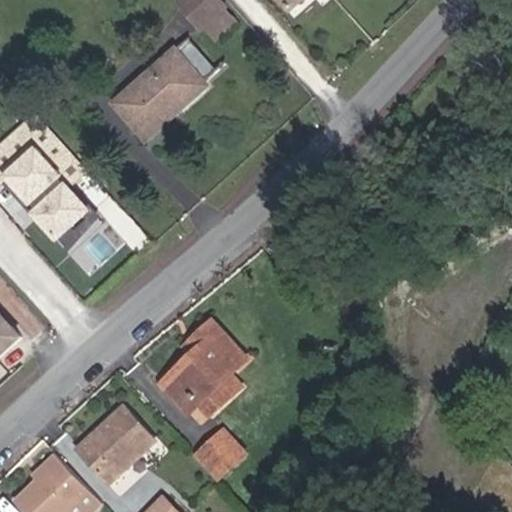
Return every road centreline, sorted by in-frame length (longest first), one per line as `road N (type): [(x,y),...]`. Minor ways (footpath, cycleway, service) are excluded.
road 1 (unclassified): [(458,0),(324,147),(0,442)]
road 2 (unknown): [(89,361),(0,244)]
